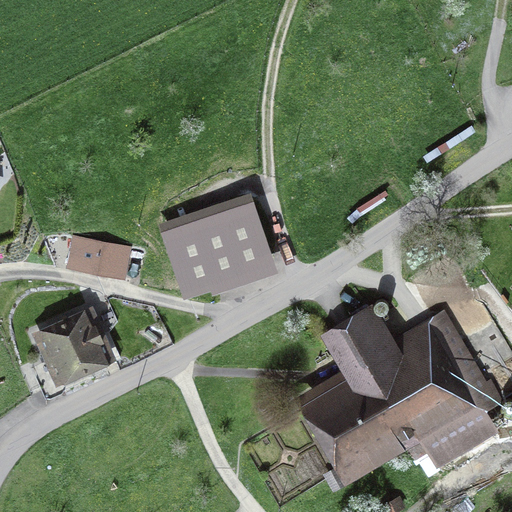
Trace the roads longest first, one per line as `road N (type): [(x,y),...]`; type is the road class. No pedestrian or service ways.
road 1 (unclassified): [(0,465),(43,420),(297,295),(511,147)]
road 2 (track): [(297,295),(265,170),(265,88),(292,0)]
